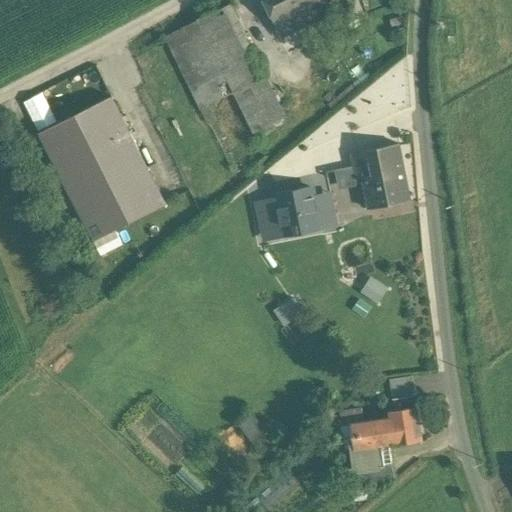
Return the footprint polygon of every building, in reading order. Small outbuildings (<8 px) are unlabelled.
[(263,0),(276,25),(290,18),(295,30),(329,13),(324,2),(328,0),(263,0)] [(266,75),(230,3),(198,19),(198,21),(233,92),(264,76),(266,75)] [(233,92),(198,21),(166,37),(202,108),(233,92)] [(264,76),(233,92),(266,157),(297,141),(264,76)] [(233,92),(202,108),(235,173),(266,157),(233,92)] [(166,204),(111,96),(39,133),(94,241),(166,204)] [(399,144),(350,154),(353,167),(356,179),(362,178),(363,184),(368,209),(410,200),(399,144)] [(356,179),(353,167),(334,171),(338,190),(355,187),(355,185),(363,184),(362,178),(356,179)] [(328,177),(309,181),(319,228),(337,224),(328,177)] [(309,181),(274,188),(277,199),(284,236),(319,228),(309,181)] [(277,199),(255,204),(263,240),(284,236),(277,199)] [(276,308),(284,323),(305,313),(296,297),(276,308)] [(412,376),(389,379),(392,400),(415,396),(412,376)] [(363,421),(350,423),(350,424),(357,467),(392,462),(389,445),(422,440),(417,407),(388,411),(389,417),(363,421)] [(361,409),(340,412),(342,426),(350,424),(350,423),(363,421),(361,409)] [(253,414),(238,426),(256,448),(270,437),(253,414)] [(264,511),(305,478),(291,461),(237,505),(242,511),(264,511)] [(392,462),(357,467),(349,469),(352,486),(367,484),(377,495),(395,480),(392,462)] [(367,484),(352,486),(354,505),(367,504),(377,495),(367,484)]
